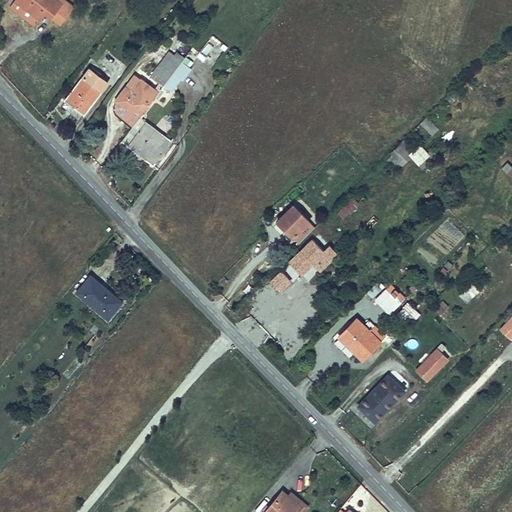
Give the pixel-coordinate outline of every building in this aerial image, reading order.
[(55,0),(13,0),(12,2),(33,19),(42,7),(58,17),(69,2),(65,0),(56,0),(55,0)] [(152,73),(164,83),(164,81),(182,57),(185,53),(182,51),(179,55),(171,49),(152,73)] [(193,65),(182,57),(164,81),(174,89),(193,65)] [(90,68),(67,98),(84,111),(107,80),(90,68)] [(143,79),(135,73),(127,85),(134,91),(143,79)] [(116,99),(139,117),(140,115),(142,112),(153,97),(158,90),(143,79),(134,91),(127,85),(116,99)] [(139,117),(116,99),(115,103),(115,107),(117,111),(133,124),(139,117)] [(139,117),(123,138),(155,162),(172,139),(140,115),(139,117)] [(420,123),(431,136),(439,129),(427,116),(420,123)] [(394,169),(416,149),(406,139),(385,159),(394,169)] [(418,167),(430,156),(420,144),(407,154),(418,167)] [(511,178),(511,165),(508,162),(501,169),(511,178)] [(292,201),(301,193),(297,188),(288,197),(292,201)] [(349,220),(362,206),(351,196),(338,210),(349,220)] [(290,205),(275,220),(290,235),(306,220),(290,205)] [(312,226),(306,220),(290,235),(297,241),(312,226)] [(310,239),(289,261),(300,272),(321,250),(310,239)] [(94,272),(80,289),(111,314),(125,297),(94,272)] [(460,297),(468,303),(478,289),(469,283),(460,297)] [(393,288),(379,302),(388,311),(402,297),(393,288)] [(434,309),(441,315),(449,306),(442,300),(434,309)] [(511,314),(500,326),(508,335),(511,330),(511,314)] [(362,357),(379,340),(384,334),(368,318),(363,323),(356,316),(338,334),(362,357)] [(416,364),(428,377),(447,356),(435,344),(416,364)] [(357,411),(367,420),(370,416),(375,421),(406,388),(390,373),(359,406),(360,407),(357,411)] [(253,497),(249,501),(253,505),(250,508),(254,511),(279,511),(288,502),(274,491),(269,486),(257,500),(253,497)] [(278,486),(274,491),(288,502),(279,511),(287,511),(297,501),(278,486)]
